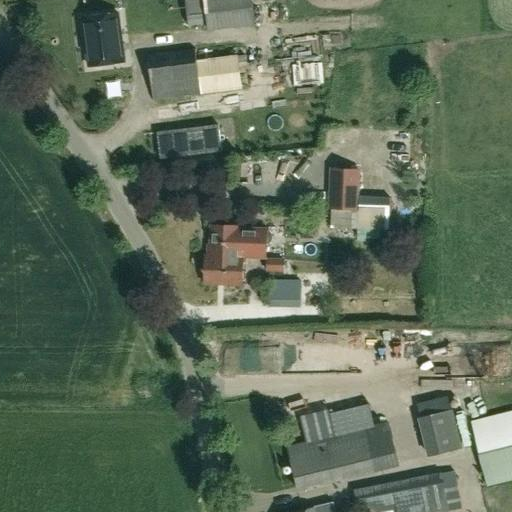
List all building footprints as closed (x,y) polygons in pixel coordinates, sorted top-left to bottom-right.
[(180,20),(179,0),(121,0),(122,21),(180,20)] [(184,0),(187,26),(208,24),(208,30),(255,25),(251,0),(184,0)] [(12,11),(21,39),(37,34),(33,24),(45,20),(39,3),(12,11)] [(124,61),(118,14),(82,18),(89,66),(124,61)] [(153,100),(201,94),(198,73),(246,67),(245,57),(259,55),(257,40),(206,46),(207,60),(197,62),(195,48),(147,55),(153,100)] [(103,80),(104,92),(121,90),(120,77),(103,80)] [(156,132),(160,158),(221,151),(218,124),(156,132)] [(330,168),(328,209),(330,209),(359,210),(359,196),(360,169),(330,168)] [(359,196),(359,210),(330,209),(330,230),(388,232),(389,211),(389,197),(359,196)] [(209,256),(205,255),(204,285),(243,286),(244,259),(266,260),(267,228),(238,228),(238,226),(210,225),(209,256)] [(284,259),(267,259),(267,272),(284,272),(284,259)] [(301,281),(269,280),(268,307),(301,307),(301,281)] [(435,338),(437,366),(453,365),(451,337),(435,338)] [(461,446),(451,405),(420,412),(430,453),(461,446)] [(511,412),(489,418),(472,423),(488,486),(511,480),(511,412)] [(389,422),(286,447),(297,491),(400,466),(389,422)] [(450,471),(353,490),(357,511),(373,511),(396,508),(396,511),(445,511),(458,510),(450,471)] [(296,511),(318,511),(316,502),(306,505),(307,509),(296,511)]
